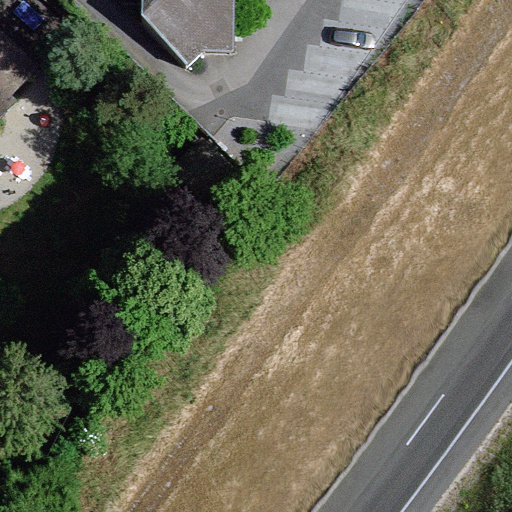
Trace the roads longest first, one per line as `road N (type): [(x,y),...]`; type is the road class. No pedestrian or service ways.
road 1 (track): [(142,511),(511,0)]
road 2 (motorway): [(511,119),(228,511)]
road 3 (motorway): [(359,511),(511,305)]
